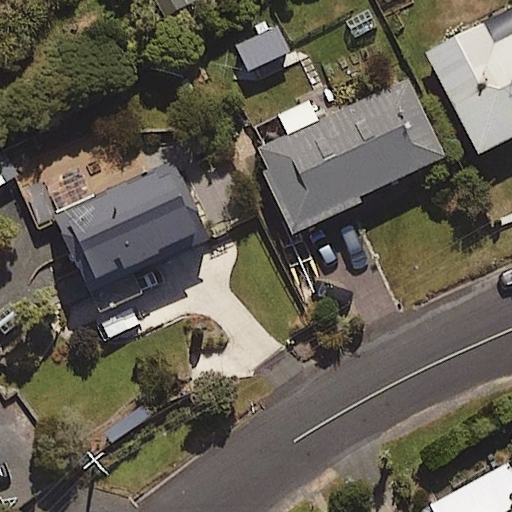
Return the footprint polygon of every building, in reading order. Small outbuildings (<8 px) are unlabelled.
[(511,35),(498,43),(488,21),(429,51),(480,153),(511,137),(511,35)] [(249,73),(290,52),(277,25),(235,47),(249,73)] [(288,132),(258,147),(298,234),(363,203),(360,197),(446,157),(409,78),(320,120),(310,100),(279,114),(288,132)] [(169,162),(54,219),(88,289),(204,232),(169,162)] [(436,511),(504,511),(511,508),(511,465),(510,462),(432,504),(436,511)]
